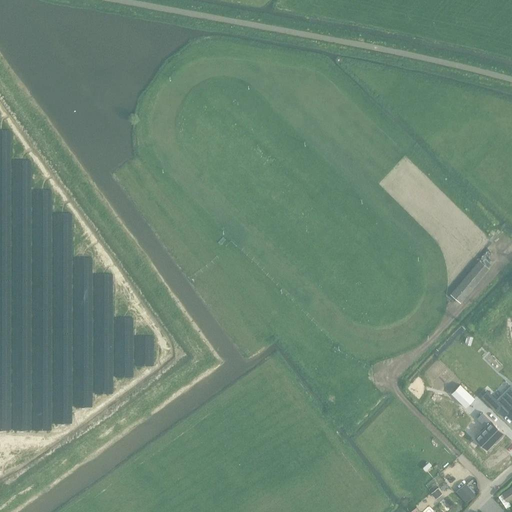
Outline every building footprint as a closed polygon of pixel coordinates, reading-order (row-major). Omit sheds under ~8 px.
[(451,294),(461,303),(489,269),(479,261),(451,294)] [(460,384),(451,393),(466,407),(474,398),(460,384)] [(487,391),(482,397),(496,411),(501,405),(509,413),(508,414),(511,418),(511,387),(511,386),(497,401),(487,391)] [(486,427),(475,438),(487,449),(498,438),(499,439),(504,433),(483,412),(477,418),(486,426),(486,427)] [(459,490),(468,501),(474,496),(465,485),(459,490)] [(508,502),(511,499),(511,487),(498,496),(507,508),(511,505),(508,502)] [(438,489),(431,494),(435,498),(441,493),(438,489)]
